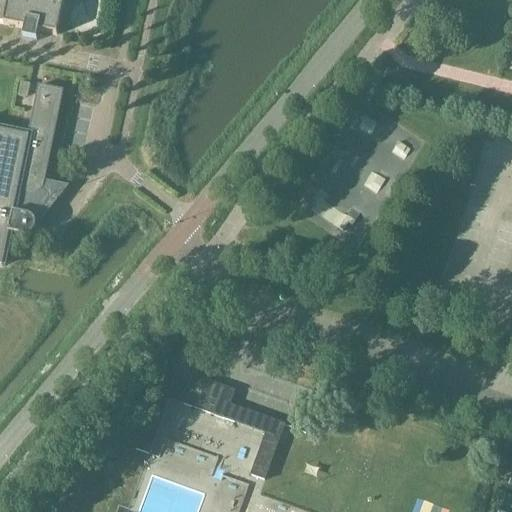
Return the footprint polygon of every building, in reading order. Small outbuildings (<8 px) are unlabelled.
[(0,0),(0,24),(13,27),(56,36),(63,0),(0,0)] [(0,267),(1,268),(8,235),(24,238),(28,237),(31,236),(33,234),(35,230),(35,226),(35,223),(33,220),(31,218),(27,216),(13,213),(17,192),(30,195),(33,195),(36,195),(40,193),(42,190),(43,187),(63,92),(37,86),(27,137),(0,131),(0,267)] [(375,126),(383,114),(372,106),(364,118),(375,126)] [(339,218),(348,206),(326,191),(318,203),(339,218)] [(233,393),(193,378),(188,392),(160,382),(135,450),(148,455),(168,400),(210,415),(265,435),(250,476),(263,481),(283,427),(228,406),(233,393)] [(414,511),(431,511),(436,495),(420,491),(414,511)]
